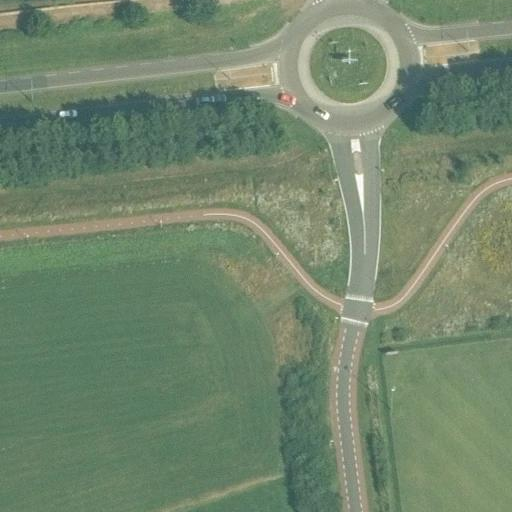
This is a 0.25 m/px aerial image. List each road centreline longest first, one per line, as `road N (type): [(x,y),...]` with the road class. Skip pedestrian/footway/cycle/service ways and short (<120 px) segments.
road 1 (unclassified): [(351,127),(363,231),(342,375),(353,511)]
road 2 (primary): [(0,127),(241,98),(297,100)]
road 3 (primary): [(290,46),(234,61),(0,89)]
